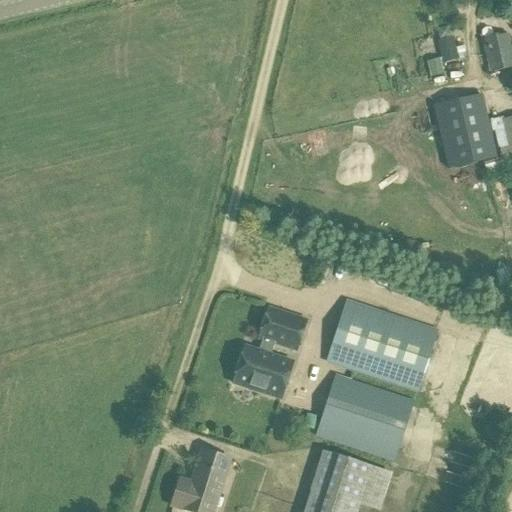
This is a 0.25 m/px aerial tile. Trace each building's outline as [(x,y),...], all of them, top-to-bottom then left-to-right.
[(483,42),(490,74),(511,69),(511,51),(509,36),(483,42)] [(438,42),(443,63),(458,59),(453,38),(438,42)] [(482,97),(434,108),(449,170),(496,159),(482,97)] [(511,120),(503,123),(511,160),(511,120)] [(327,364),(419,394),(438,333),(347,303),(327,364)] [(243,349),(232,384),(279,400),(291,365),(269,357),(273,345),(296,353),(307,320),(268,307),(257,340),(262,341),(258,353),(243,349)] [(462,358),(473,362),(481,343),(469,338),(462,358)] [(335,378),(315,437),(393,462),(412,403),(335,378)] [(173,507),(189,511),(212,511),(229,461),(203,453),(190,493),(178,489),(173,507)] [(322,453),(303,511),(356,511),(359,503),(378,509),(389,474),(322,453)]
